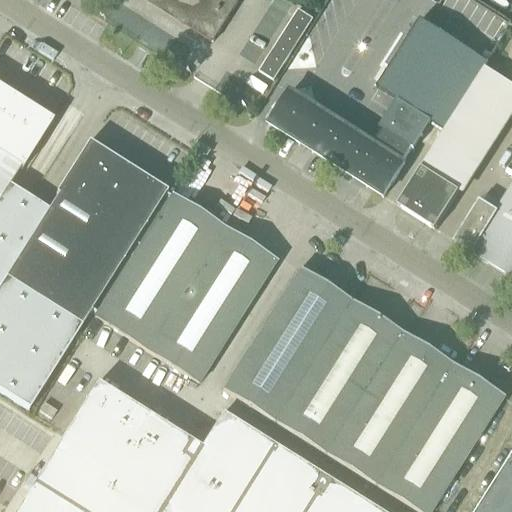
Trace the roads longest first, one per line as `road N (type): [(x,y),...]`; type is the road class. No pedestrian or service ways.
road 1 (unclassified): [(511,325),(0,1)]
road 2 (unknown): [(269,172),(377,0)]
